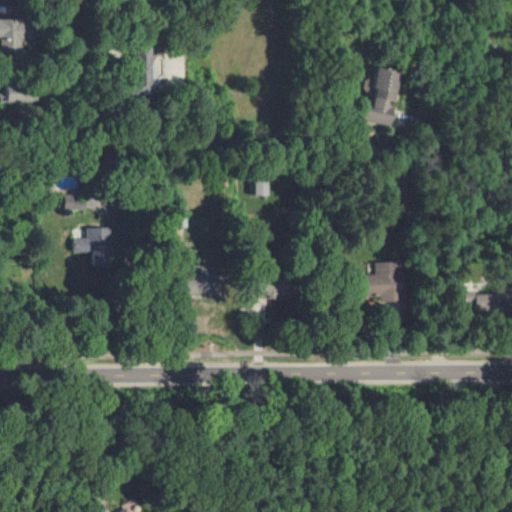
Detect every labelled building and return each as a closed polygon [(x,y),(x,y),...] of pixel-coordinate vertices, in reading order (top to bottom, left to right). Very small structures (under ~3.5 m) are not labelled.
[(0,53),(18,55),(19,19),(0,18),(0,53)] [(151,48),(134,47),(132,96),(150,96),(151,48)] [(396,72),(371,68),(363,122),(388,125),(396,72)] [(0,99),(31,106),(34,93),(3,86),(0,99)] [(253,196),(265,196),(265,183),(252,183),(253,196)] [(84,209),(83,195),(61,196),(61,210),(84,209)] [(70,239),(71,253),(106,252),(106,228),(84,228),(84,239),(70,239)] [(376,302),(401,301),(400,261),(371,262),(371,274),(362,275),(363,293),(375,293),(376,302)] [(471,292),(458,292),(458,303),(471,303),(471,292)] [(471,294),(472,307),(503,306),(502,293),(471,294)] [(112,511),(138,511),(128,500),(112,511)]
